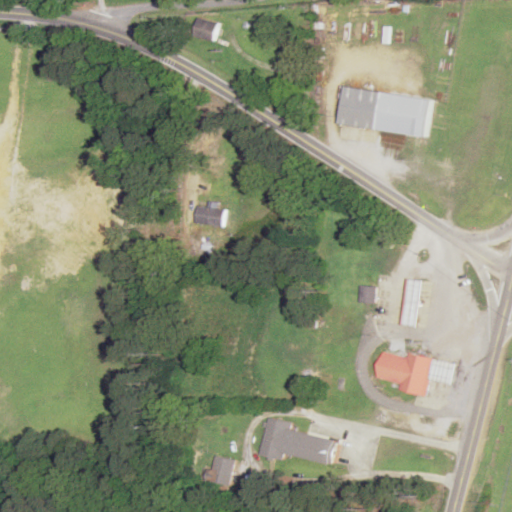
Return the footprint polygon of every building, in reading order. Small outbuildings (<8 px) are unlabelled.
[(222,25),(201,18),(195,37),(216,44),(222,25)] [(341,125),(428,139),(433,101),(346,87),(341,125)] [(425,282),(409,280),(404,326),(420,327),(425,282)] [(376,304),(377,288),(362,287),(362,303),(376,304)] [(458,364),(410,354),(409,358),(384,353),(377,384),(428,394),(431,380),(453,385),(458,364)] [(275,417),(265,455),(289,461),(291,453),(337,465),(343,440),(297,429),(299,423),(275,417)] [(237,464),(221,459),(214,481),(230,486),(237,464)]
